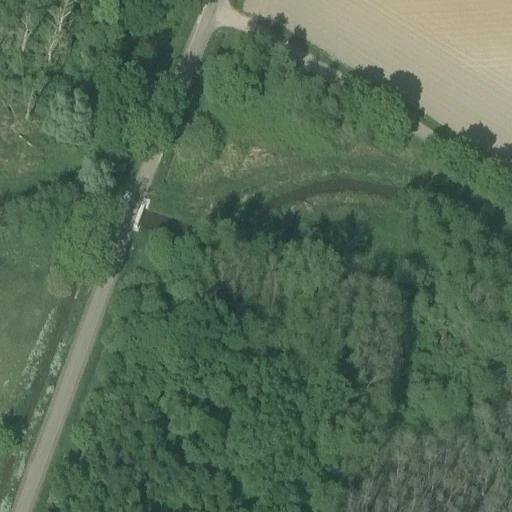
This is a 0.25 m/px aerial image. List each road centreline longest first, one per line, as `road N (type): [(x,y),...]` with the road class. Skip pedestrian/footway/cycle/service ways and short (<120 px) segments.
road 1 (unclassified): [(22,511),(124,230),(218,9)]
road 2 (unclassified): [(218,9),(511,189)]
